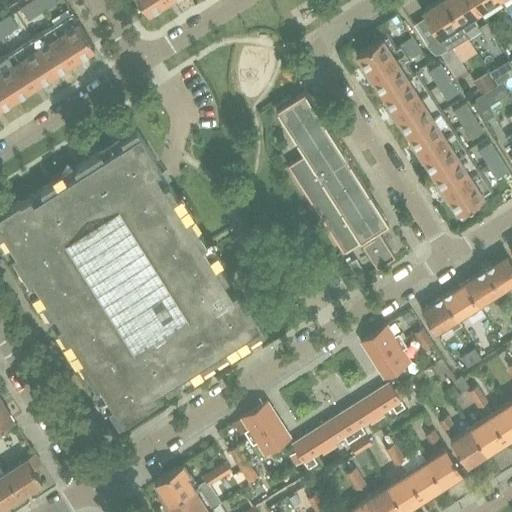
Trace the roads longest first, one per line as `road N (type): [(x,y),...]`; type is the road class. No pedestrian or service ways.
road 1 (residential): [(447,258),(318,50),(317,42),(384,0)]
road 2 (residential): [(91,482),(331,330)]
road 3 (residential): [(91,482),(0,337)]
road 4 (residential): [(0,157),(140,67)]
road 5 (residential): [(331,330),(447,258)]
road 6 (residential): [(331,330),(293,273),(268,264),(235,269)]
road 7 (residential): [(140,67),(249,0)]
